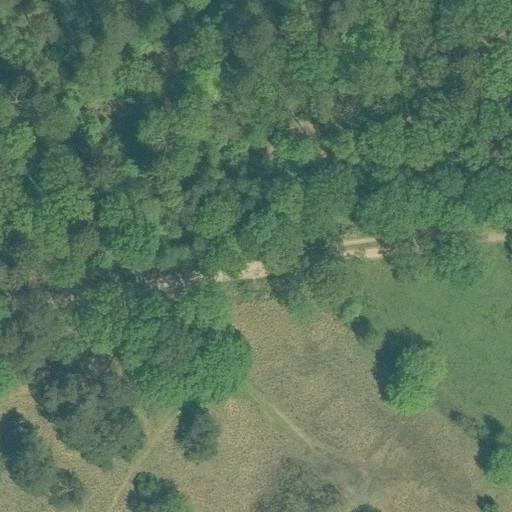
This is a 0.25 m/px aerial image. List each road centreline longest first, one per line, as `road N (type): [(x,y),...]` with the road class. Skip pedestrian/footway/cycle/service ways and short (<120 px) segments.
road 1 (track): [(165,285),(511,235)]
road 2 (track): [(0,308),(165,285)]
